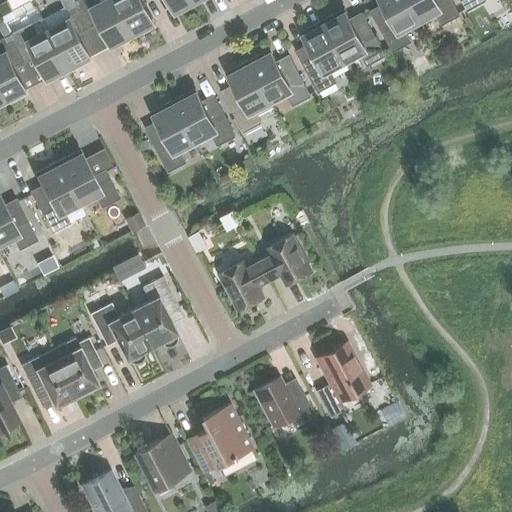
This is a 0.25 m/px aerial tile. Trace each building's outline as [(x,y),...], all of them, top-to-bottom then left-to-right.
[(12,11),(6,0),(5,0),(0,2),(0,10),(3,16),(12,11)] [(60,0),(66,11),(76,6),(72,0),(60,0)] [(111,47),(133,35),(114,0),(103,0),(100,1),(99,0),(76,0),(74,1),(77,7),(88,28),(98,23),(111,47)] [(114,0),(133,35),(154,24),(142,0),(114,0)] [(167,0),(175,13),(196,1),(195,0),(167,0)] [(403,30),(418,22),(406,0),(379,0),(382,5),(371,11),(392,50),(409,41),(403,30)] [(406,0),(418,22),(435,13),(441,24),(458,14),(450,0),(406,0)] [(483,0),(461,0),(467,9),(484,0),(483,0)] [(78,33),(88,28),(77,7),(67,12),(70,18),(48,29),(69,68),(91,57),(78,33)] [(332,15),(322,20),(344,62),(361,54),(367,64),(384,55),(369,29),(358,35),(345,11),(333,17),(332,15)] [(329,71),(344,62),(322,20),(312,25),(314,28),(302,34),(307,45),(296,51),(318,91),(335,82),(329,71)] [(0,30),(3,37),(7,43),(13,40),(10,34),(5,23),(4,21),(0,22),(0,30)] [(47,80),(69,68),(48,29),(37,35),(31,24),(10,34),(13,40),(24,61),(34,56),(47,80)] [(0,92),(5,102),(27,90),(14,66),(24,61),(13,40),(7,43),(3,37),(0,38),(0,92)] [(257,55),(248,60),(270,102),(286,94),(292,105),(309,95),(288,56),(276,62),(271,51),(259,57),(257,55)] [(254,111),(270,102),(248,60),(238,65),(239,68),(227,74),(233,85),(222,91),(243,131),(260,122),(254,111)] [(183,95),(173,100),(195,142),(211,134),(217,145),(234,136),(213,96),(202,102),(196,91),(184,97),(183,95)] [(179,151),(195,142),(173,100),(163,105),(165,107),(152,114),(165,138),(154,144),(168,171),(185,162),(179,151)] [(66,156),(57,161),(79,203),(95,195),(100,206),(118,197),(104,170),(92,176),(80,152),(68,158),(66,156)] [(63,212),(79,203),(57,161),(47,166),(48,169),(36,175),(41,186),(30,191),(51,232),(68,223),(63,212)] [(0,243),(12,237),(18,248),(35,239),(15,199),(3,205),(0,198),(0,243)] [(132,230),(143,225),(136,212),(125,217),(132,230)] [(206,247),(200,236),(198,232),(192,235),(188,238),(196,253),(206,247)] [(269,253),(258,259),(269,280),(280,274),(286,285),(311,271),(292,234),(266,248),(269,253)] [(137,253),(134,255),(111,267),(112,267),(116,275),(118,280),(144,267),(141,262),(137,253)] [(52,254),(36,262),(44,277),(59,269),(52,254)] [(258,286),(269,280),(258,259),(246,265),(244,260),(218,273),(238,310),(263,297),(258,286)] [(148,300),(133,308),(151,345),(159,341),(160,342),(161,344),(162,345),(163,345),(165,346),(167,346),(168,346),(170,346),(171,345),(173,344),(174,343),(175,342),(175,340),(176,339),(176,337),(176,336),(176,334),(175,333),(176,332),(164,309),(176,303),(178,307),(177,307),(178,308),(178,307),(162,275),(141,286),(148,300)] [(143,349),(151,345),(133,308),(117,317),(110,303),(89,313),(105,345),(106,344),(105,344),(104,341),(114,335),(126,358),(127,359),(128,360),(129,361),(131,362),(132,363),(134,363),(135,363),(137,362),(139,362),(140,361),(141,360),(142,359),(143,357),(143,356),(144,354),(144,353),(143,351),(143,349)] [(15,337),(9,325),(0,329),(0,341),(1,344),(15,337)] [(84,332),(52,349),(57,358),(75,394),(97,383),(88,366),(99,361),(100,365),(101,365),(87,338),(84,332)] [(329,383),(315,391),(329,417),(344,409),(339,400),(368,384),(345,341),(315,357),(329,383)] [(52,349),(20,365),(23,370),(37,397),(37,396),(37,397),(35,393),(45,388),(54,405),(75,394),(57,358),(52,349)] [(0,427),(18,418),(7,397),(18,392),(4,365),(0,367),(0,427)] [(314,415),(303,393),(290,400),(278,377),(253,390),(272,425),(288,417),(293,426),(314,415)] [(380,411),(387,425),(405,416),(397,402),(380,411)] [(206,428),(186,439),(203,471),(230,457),(230,458),(235,456),(234,455),(251,446),(229,403),(200,418),(201,419),(206,428)] [(330,431),(324,420),(316,424),(322,435),(330,431)] [(354,442),(344,421),(330,428),(341,449),(354,442)] [(158,440),(134,452),(153,489),(189,470),(176,445),(170,433),(158,440)] [(109,470),(80,484),(94,511),(146,511),(135,490),(123,497),(109,470)]
